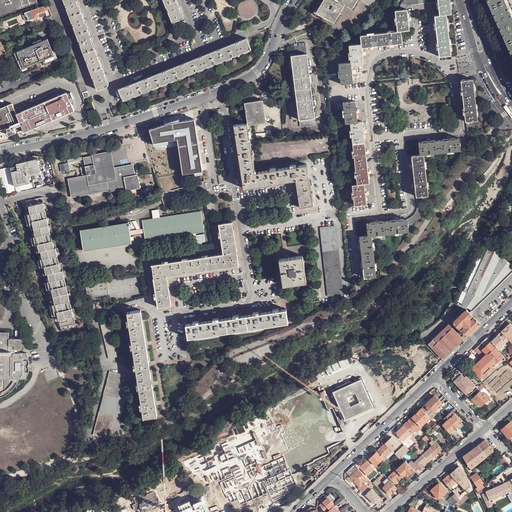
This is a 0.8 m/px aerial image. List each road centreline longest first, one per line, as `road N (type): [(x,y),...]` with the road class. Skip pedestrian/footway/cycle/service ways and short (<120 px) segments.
road 1 (residential): [(232,178),(250,301),(158,316)]
road 2 (residential): [(0,153),(201,98)]
road 3 (tertiary): [(332,475),(434,377)]
road 4 (residential): [(387,511),(485,429)]
road 5 (residential): [(220,92),(264,63),(294,0)]
road 6 (tertiary): [(511,110),(485,68),(464,0)]
